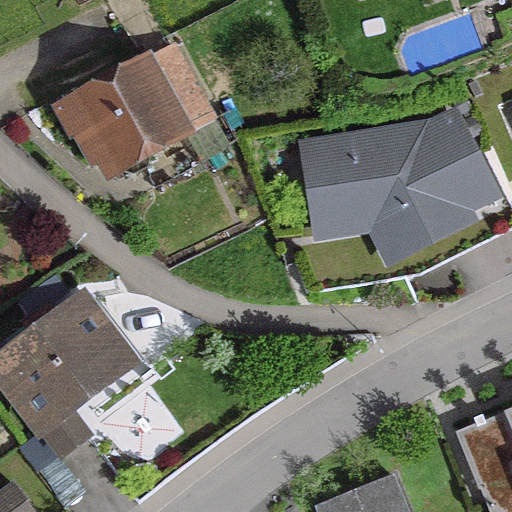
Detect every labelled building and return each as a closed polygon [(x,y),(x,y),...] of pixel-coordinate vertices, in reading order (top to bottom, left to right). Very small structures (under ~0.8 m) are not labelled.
[(175,127),(202,112),(167,50),(141,64),(141,63),(52,111),(67,140),(71,138),(77,148),(88,142),(108,179),(118,174),(130,180),(142,173),(144,159),(182,139),(175,127)] [(309,235),(361,226),(385,270),(473,223),(466,210),(498,195),(456,107),(441,114),(291,141),(309,235)] [(0,360),(0,383),(57,459),(83,439),(64,413),(126,367),(77,302),(0,360)] [(199,376),(175,345),(158,358),(182,389),(199,376)] [(511,412),(501,417),(511,444),(511,412)] [(325,505),(327,511),(401,511),(388,480),(325,505)] [(0,511),(27,511),(9,486),(0,492),(0,511)]
